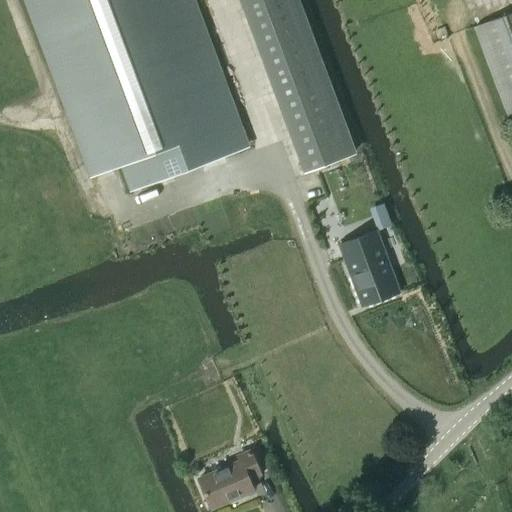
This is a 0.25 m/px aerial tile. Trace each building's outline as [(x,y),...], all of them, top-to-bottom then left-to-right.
[(129,190),(245,147),(190,0),(27,0),(93,174),(120,164),(129,190)] [(242,0),(306,170),(352,153),(295,0),(242,0)] [(511,11),(474,26),(508,114),(511,112),(511,11)] [(387,215),(376,220),(379,229),(391,224),(387,215)] [(375,230),(339,244),(362,305),(398,292),(375,230)] [(261,474),(249,448),(235,454),(237,459),(197,476),(211,509),(253,490),(249,479),(261,474)]
